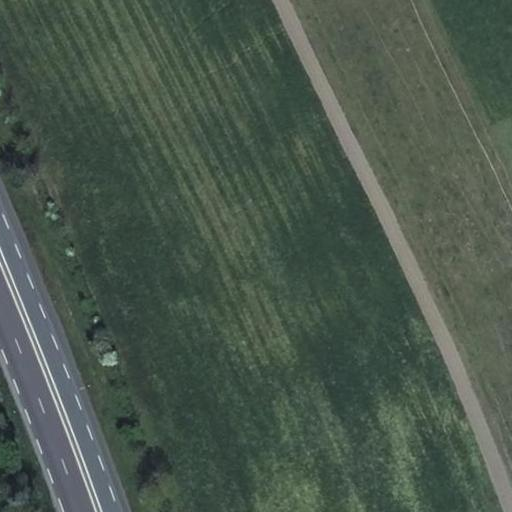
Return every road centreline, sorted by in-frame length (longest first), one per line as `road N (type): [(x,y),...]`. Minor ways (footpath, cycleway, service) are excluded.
road 1 (trunk): [(113,511),(0,221)]
road 2 (trunk): [(0,310),(73,511)]
